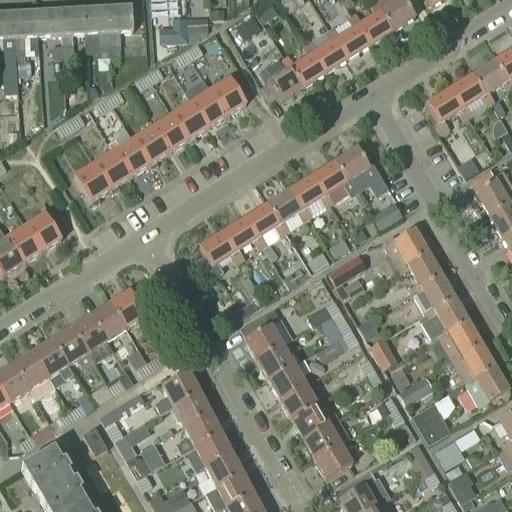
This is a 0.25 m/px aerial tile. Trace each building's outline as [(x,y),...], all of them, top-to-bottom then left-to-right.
[(244,0),(230,0),(231,8),(244,8),(244,0)] [(297,0),(275,0),(272,2),(283,18),(301,6),(297,0)] [(359,27),(355,30),(368,49),(390,35),(378,16),(403,0),(382,0),(368,9),(374,18),(359,27)] [(403,0),(378,16),(390,35),(413,21),(401,2),(403,0)] [(423,0),(430,10),(446,0),(423,0)] [(269,9),(256,18),(262,28),(276,19),(269,9)] [(129,11),(106,12),(108,61),(124,60),(123,36),(131,36),(129,11)] [(106,12),(82,13),(83,38),(100,37),(101,61),(108,61),(106,12)] [(82,13),(58,15),(60,39),(60,51),(61,62),(62,74),(64,74),(63,64),(76,63),(75,39),(83,38),(82,13)] [(222,23),(221,14),(210,15),(210,24),(222,23)] [(36,41),(60,39),(58,15),(34,16),(36,41)] [(34,16),(11,17),(13,66),(16,66),(24,66),(23,60),(37,59),(36,41),(34,16)] [(11,17),(0,17),(0,42),(6,42),(8,78),(14,77),(13,66),(11,17)] [(307,61),(292,70),(288,73),(300,92),(323,78),(310,58),(333,44),(355,30),(359,27),(354,18),(331,32),(309,47),(301,52),(307,61)] [(251,20),(235,31),(242,42),(258,32),(251,20)] [(164,48),(171,48),(186,47),(185,30),(185,23),(170,23),(171,31),(164,32),(164,48)] [(185,30),(186,47),(205,38),(205,29),(185,30)] [(355,30),(333,44),(345,64),(368,49),(355,30)] [(333,44),(310,58),(323,78),(345,64),(333,44)] [(192,48),(170,61),(178,76),(191,69),(187,63),(198,57),(192,48)] [(50,63),(61,62),(60,51),(50,51),(50,63)] [(511,54),(493,65),(505,85),(500,87),(506,97),(511,93),(511,88),(508,82),(511,80),(511,53),(511,54)] [(286,61),(260,78),(277,106),(300,92),(288,73),(292,70),(286,61)] [(24,66),(16,66),(17,79),(29,78),(28,65),(24,66)] [(489,68),(471,79),(483,99),(478,101),(484,111),(492,106),(486,96),(500,87),(505,85),(493,65),(489,68)] [(153,72),(130,85),(136,94),(158,81),(153,72)] [(467,82),(444,96),(456,115),(462,125),(469,120),(464,110),(478,101),(483,99),(471,79),(467,82)] [(228,83),(208,96),(224,121),(244,109),(228,83)] [(192,91),(183,97),(190,107),(189,108),(205,134),(224,121),(208,96),(199,102),(192,91)] [(114,95),(91,108),(97,117),(119,104),(114,95)] [(444,96),(425,108),(437,127),(433,130),(439,139),(447,134),(441,125),(456,115),(444,96)] [(495,104),(487,109),(494,120),(502,115),(495,104)] [(189,108),(169,120),(186,146),(186,145),(188,149),(195,145),(193,141),(205,134),(189,108)] [(74,119),(51,132),(56,141),(79,128),(74,119)] [(169,120),(150,133),(166,158),(186,146),(169,120)] [(150,133),(130,145),(147,170),(150,173),(156,169),(154,166),(166,158),(150,133)] [(509,157),(511,155),(511,146),(505,136),(499,140),(509,157)] [(106,149),(111,157),(127,183),(147,170),(130,145),(119,152),(114,144),(106,149)] [(356,151),(333,166),(345,186),(349,183),(355,193),(351,195),(352,197),(368,187),(376,199),(387,192),(372,169),(369,171),(356,151)] [(111,157),(92,169),(108,195),(108,194),(111,198),(118,194),(115,190),(127,183),(111,157)] [(465,183),(477,176),(469,163),(457,170),(465,183)] [(312,179),(311,180),(324,200),(328,198),(333,206),(334,206),(347,198),(349,203),(354,200),(352,197),(351,195),(355,193),(349,183),(345,186),(333,166),(312,179)] [(92,169),(72,181),(88,207),(89,206),(91,210),(98,206),(96,202),(108,195),(92,169)] [(488,175),(469,186),(474,196),(493,185),(491,182),(492,181),(488,175)] [(493,185),(474,196),(473,196),(487,220),(507,208),(505,204),(511,200),(511,194),(501,176),(492,181),(491,182),(493,185)] [(288,194),(287,195),(300,215),(304,212),(310,221),(324,212),(329,209),(332,207),(333,206),(328,198),(324,200),(311,180),(288,194)] [(287,195),(265,209),(278,229),(282,226),(287,235),(302,226),(310,221),(304,212),(300,215),(287,195)] [(507,208),(487,220),(500,243),(511,236),(511,216),(509,212),(511,210),(511,200),(505,204),(507,208)] [(392,208),(370,221),(378,234),(399,221),(392,208)] [(265,209),(242,223),(254,243),(259,240),(264,249),(279,240),(287,235),(282,226),(278,229),(265,209)] [(44,218),(24,231),(40,256),(59,244),(44,218)] [(224,235),(219,238),(232,257),(236,255),(251,245),(256,254),(264,249),(259,240),(254,243),(242,223),(238,225),(224,235)] [(24,231),(4,243),(20,269),(40,256),(24,231)] [(390,242),(381,248),(394,271),(404,265),(406,269),(426,258),(412,234),(392,246),(390,242)] [(511,236),(500,243),(511,262),(511,236)] [(202,260),(193,266),(205,287),(221,277),(215,268),(228,259),(234,268),(242,263),(236,255),(232,257),(219,238),(216,240),(197,252),(202,260)] [(4,243),(0,245),(0,279),(1,281),(20,269),(4,243)] [(333,263),(345,255),(339,246),(327,254),(333,263)] [(320,258),(306,267),(312,277),(327,268),(320,258)] [(404,265),(394,271),(399,279),(408,273),(417,288),(419,291),(439,279),(426,258),(406,269),(404,265)] [(354,259),(324,278),(340,305),(346,301),(347,303),(361,295),(353,283),(340,291),(338,288),(362,273),(354,259)] [(417,288),(407,294),(420,315),(430,310),(432,314),(452,302),(439,279),(419,291),(417,288)] [(128,295),(108,308),(124,333),(144,321),(128,295)] [(422,319),(417,322),(429,343),(435,340),(444,334),(446,337),(466,326),(452,302),(432,314),(430,310),(420,315),(422,319)] [(249,305),(231,315),(237,324),(254,313),(249,305)] [(330,305),(303,321),(310,333),(337,317),(330,305)] [(108,308),(89,320),(105,346),(124,333),(108,308)] [(282,349),(270,328),(279,323),(273,313),(240,332),(246,342),(244,343),(255,363),(278,351),(282,349)] [(89,320),(69,332),(86,358),(105,346),(89,320)] [(348,336),(341,324),(332,330),(333,331),(326,335),(331,345),(338,341),(339,342),(348,336)] [(374,337),(366,324),(355,330),(364,343),(374,337)] [(436,343),(430,347),(432,350),(439,346),(448,362),(457,357),(459,361),(480,349),(466,326),(446,337),(444,334),(435,340),(436,343)] [(69,332),(50,344),(66,370),(75,365),(82,375),(92,369),(86,358),(69,332)] [(355,348),(348,336),(339,342),(346,354),(355,348)] [(380,343),(365,352),(378,376),(394,367),(380,343)] [(50,344),(31,357),(56,398),(59,395),(50,381),(66,370),(50,344)] [(293,368),(282,349),(278,351),(255,363),(267,384),(293,369),(293,368)] [(450,365),(446,368),(449,373),(453,371),(461,385),(471,380),(473,384),(493,372),(480,349),(459,361),(457,357),(448,362),(450,365)] [(24,361),(11,369),(27,395),(29,394),(38,409),(56,398),(31,357),(28,353),(21,357),(24,361)] [(156,361),(145,368),(150,376),(161,369),(156,361)] [(279,404),(305,389),(299,379),(308,373),(302,363),(293,368),(293,369),(267,384),(279,404)] [(371,376),(364,364),(355,369),(362,381),(371,376)] [(145,368),(134,375),(139,383),(150,376),(145,368)] [(11,369),(0,375),(0,394),(8,407),(27,395),(11,369)] [(471,380),(461,385),(477,412),(507,395),(493,372),(473,384),(471,380)] [(398,373),(383,382),(392,397),(408,388),(398,373)] [(378,387),(371,376),(362,381),(369,392),(378,387)] [(167,402),(154,408),(159,419),(172,412),(199,398),(188,377),(161,391),(167,402)] [(422,382),(394,398),(402,413),(430,396),(422,382)] [(117,385),(107,392),(112,400),(122,394),(117,385)] [(104,388),(88,398),(96,411),(112,400),(107,392),(106,392),(104,388)] [(316,408),(305,389),(279,404),(290,423),(316,408)] [(0,394),(0,412),(8,407),(0,394)] [(199,398),(172,412),(183,432),(210,418),(199,398)] [(137,400),(97,423),(140,496),(149,490),(142,478),(149,474),(143,462),(132,458),(133,458),(121,437),(120,438),(117,434),(128,428),(126,426),(129,424),(127,420),(124,422),(121,418),(141,406),(137,400)] [(387,403),(377,408),(385,421),(395,416),(387,403)] [(328,428),(316,408),(290,423),(302,443),(328,428)] [(84,418),(78,410),(67,416),(73,425),(84,418)] [(430,410),(408,423),(424,450),(446,437),(430,410)] [(499,449),(503,457),(511,451),(511,450),(510,446),(511,445),(511,415),(497,425),(508,444),(499,449)] [(73,425),(67,416),(56,423),(62,432),(73,425)] [(395,416),(385,421),(391,431),(400,426),(395,416)] [(188,441),(174,448),(180,459),(193,452),(220,438),(210,418),(183,432),(188,441)] [(339,448),(335,440),(344,435),(338,426),(329,431),(328,428),(302,443),(314,463),(339,448)] [(400,426),(391,431),(393,434),(378,443),(386,456),(404,445),(406,448),(412,445),(400,426)] [(47,429),(29,441),(34,450),(53,438),(47,429)] [(90,430),(77,437),(89,458),(102,451),(90,430)] [(220,438),(193,452),(204,472),(231,458),(220,438)] [(29,441),(17,448),(23,457),(34,450),(29,441)] [(450,445),(430,458),(440,476),(461,463),(456,455),(450,445)] [(511,445),(510,446),(511,450),(511,451),(503,457),(511,471),(511,445)] [(351,469),(339,448),(314,463),(325,484),(351,469)] [(423,462),(416,449),(403,457),(410,470),(423,462)] [(51,455),(20,473),(36,500),(42,511),(78,511),(84,509),(67,482),(51,455)] [(481,465),(478,460),(470,457),(465,460),(471,470),(481,465)] [(209,482),(197,489),(203,499),(204,499),(215,493),(242,479),(231,458),(204,472),(209,482)] [(384,505),(388,502),(377,482),(374,483),(369,474),(334,495),(339,504),(337,505),(341,511),(371,511),(375,510),(384,505)] [(431,477),(422,482),(429,494),(438,489),(431,477)] [(215,493),(204,499),(211,511),(227,511),(252,499),(242,479),(215,493)] [(156,497),(145,503),(150,511),(173,511),(174,511),(167,500),(160,504),(156,497)] [(259,511),(252,499),(227,511),(259,511)] [(469,503),(459,509),(460,511),(468,511),(472,510),(469,503)]
